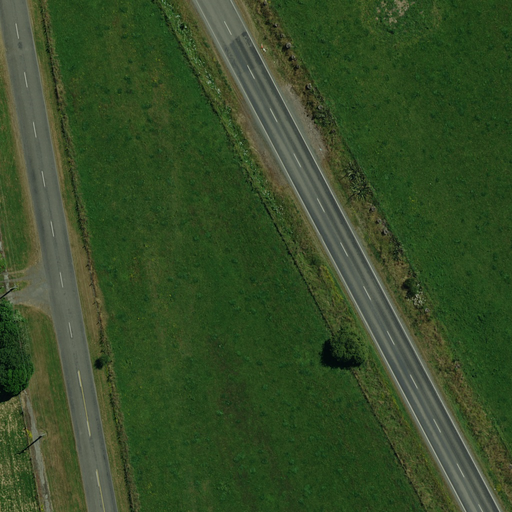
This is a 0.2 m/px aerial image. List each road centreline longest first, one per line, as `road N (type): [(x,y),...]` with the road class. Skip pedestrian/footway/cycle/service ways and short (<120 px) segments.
road 1 (tertiary): [(213,0),(483,511)]
road 2 (tertiary): [(12,0),(103,511)]
